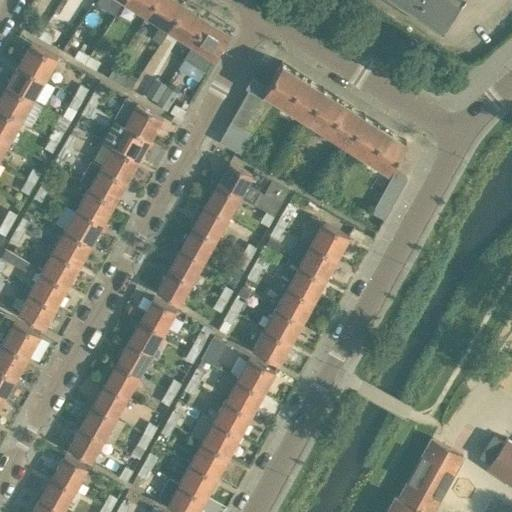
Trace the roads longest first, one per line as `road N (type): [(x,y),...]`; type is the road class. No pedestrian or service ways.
road 1 (residential): [(262,14),(0,485)]
road 2 (residential): [(254,511),(460,140)]
road 3 (residential): [(262,14),(460,140)]
